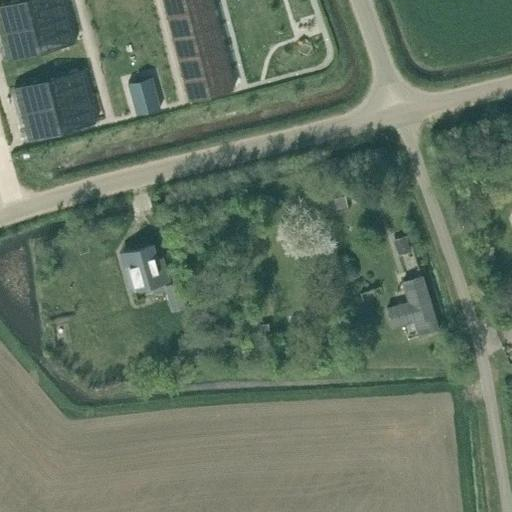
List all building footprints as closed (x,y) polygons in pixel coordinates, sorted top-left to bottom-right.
[(28,0),(12,0),(0,3),(0,29),(1,32),(34,23),(28,0)] [(64,0),(28,0),(34,23),(68,14),(64,0)] [(211,0),(163,0),(167,15),(212,4),(211,0)] [(212,4),(167,15),(172,36),(217,25),(212,4)] [(68,14),(34,23),(41,50),(75,41),(68,14)] [(34,23),(1,32),(8,59),(41,50),(34,23)] [(217,25),(172,36),(178,57),(223,46),(217,25)] [(223,46),(178,57),(183,78),(228,67),(223,46)] [(82,67),(48,76),(55,103),(89,94),(82,67)] [(228,67),(183,78),(189,99),(234,88),(228,67)] [(152,75),(140,78),(142,86),(154,83),(152,75)] [(48,76),(14,85),(22,112),(55,103),(48,76)] [(140,78),(128,82),(130,89),(142,86),(140,78)] [(154,83),(142,86),(144,94),(156,91),(154,83)] [(142,86),(130,89),(132,97),(144,94),(142,86)] [(156,91),(144,94),(146,102),(158,99),(156,91)] [(89,94),(55,103),(62,130),(96,121),(89,94)] [(144,94),(132,97),(134,105),(146,102),(144,94)] [(158,99),(146,102),(148,110),(160,107),(158,99)] [(146,102),(134,105),(137,113),(148,110),(146,102)] [(55,103),(22,112),(29,139),(62,130),(55,103)] [(411,250),(406,235),(394,239),(399,254),(411,250)] [(150,245),(124,252),(134,288),(167,279),(161,257),(154,259),(150,245)] [(407,300),(386,306),(392,327),(414,320),(418,335),(440,329),(423,273),(401,280),(407,300)] [(188,306),(180,279),(165,284),(172,310),(188,306)] [(189,334),(177,336),(180,348),(192,346),(189,334)]
